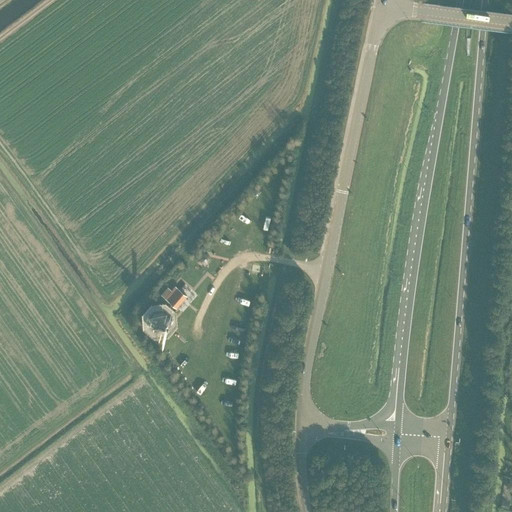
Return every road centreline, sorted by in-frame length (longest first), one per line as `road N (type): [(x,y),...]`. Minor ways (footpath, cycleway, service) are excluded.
road 1 (primary): [(448,438),(485,0)]
road 2 (primary): [(459,0),(408,298),(398,425)]
road 3 (tertiary): [(300,425),(381,6)]
road 4 (tertiary): [(511,22),(381,6)]
